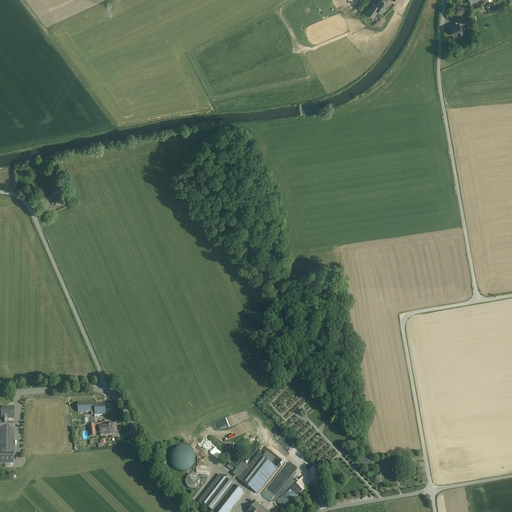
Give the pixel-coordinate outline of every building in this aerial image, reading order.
[(379,0),(376,5),(374,8),(378,10),(382,13),(388,4),(387,3),(383,0),(382,0),(379,0)] [(376,5),(373,2),(371,5),(371,6),(370,7),(366,12),(370,14),(372,12),(376,14),(378,10),(374,8),(376,5)] [(461,14),(454,18),(456,23),(459,22),(464,20),(461,14)] [(456,23),(450,26),(450,28),(454,35),(458,33),(459,34),(463,32),(462,31),(463,31),(459,22),(456,23)] [(60,195),(54,198),(55,200),(53,201),(54,202),(52,203),(53,206),(57,205),(56,201),(62,199),(60,195)] [(94,403),(78,404),(78,409),(81,409),(81,412),(91,412),(94,411),(95,411),(94,405),(94,403)] [(105,404),(94,405),(95,411),(94,411),(95,415),(105,414),(105,404)] [(14,408),(2,408),(2,418),(8,418),(14,418),(14,408)] [(8,418),(2,418),(2,421),(0,420),(0,429),(0,430),(0,447),(14,447),(14,423),(8,423),(8,418)] [(99,427),(99,429),(100,436),(118,434),(117,425),(99,427)] [(190,445),(172,450),(178,472),(196,467),(190,445)] [(14,447),(0,447),(0,453),(0,452),(0,462),(14,463),(14,447)] [(229,464),(231,466),(234,467),(236,467),(238,466),(240,464),(241,462),(241,460),(240,457),(239,456),(236,454),(234,454),(231,455),(229,457),(228,459),(228,462),(229,464)] [(277,468),(258,454),(238,479),(257,494),(277,468)] [(242,463),(233,475),(238,479),(247,467),(242,463)] [(387,463),(380,464),(382,475),(389,474),(389,473),(388,469),(393,468),(394,468),(393,463),(387,464),(387,463)] [(233,486),(220,475),(199,501),(213,511),(233,486)] [(206,476),(188,476),(188,488),(200,488),(200,482),(206,482),(206,476)] [(233,486),(213,511),(212,511),(229,511),(244,493),(233,486)] [(267,511),(255,503),(248,511),(267,511)]
